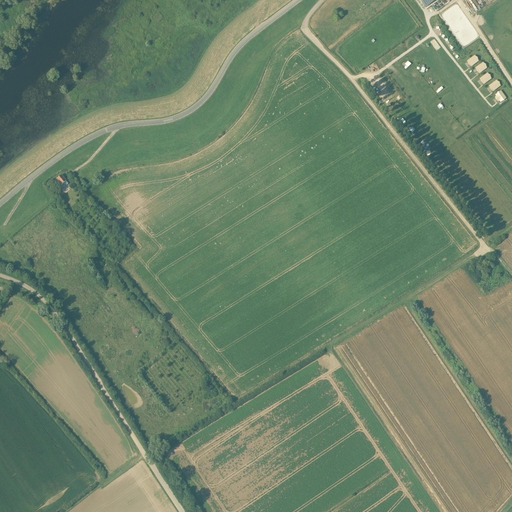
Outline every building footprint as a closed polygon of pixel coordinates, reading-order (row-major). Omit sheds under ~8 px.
[(466,61),(471,67),(479,61),(475,55),(466,61)] [(483,62),(475,68),(479,74),(487,68),(483,62)] [(483,85),(492,79),(488,73),(479,79),(483,85)] [(493,92),(501,86),(497,80),(488,86),(493,92)] [(501,90),(494,95),(498,101),(500,100),(501,103),(507,99),(501,90)] [(66,181),(62,175),(54,182),(58,187),(60,187),(62,189),(68,184),(66,181)]
